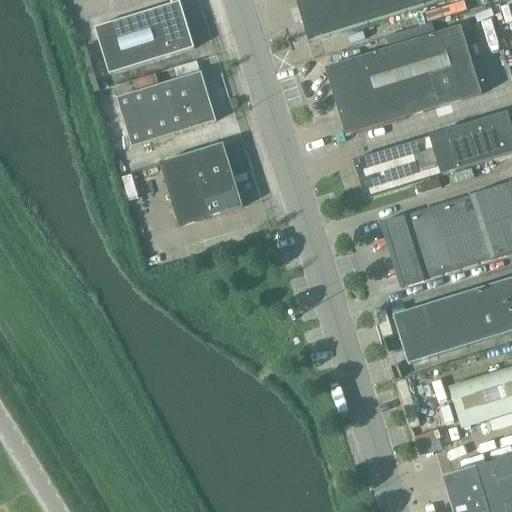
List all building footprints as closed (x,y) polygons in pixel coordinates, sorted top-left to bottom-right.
[(452,0),(313,0),(297,5),(309,44),(452,0)] [(194,50),(180,4),(96,30),(110,76),(194,50)] [(461,29),(326,70),(346,138),(482,96),(461,29)] [(216,123),(201,74),(118,101),(133,149),(216,123)] [(442,177),(511,155),(511,129),(508,115),(431,138),(442,177)] [(431,138),(354,162),(366,200),(442,177),(431,138)] [(180,229),(211,219),(243,209),(223,146),(161,166),(180,229)] [(135,164),(124,166),(129,189),(140,186),(135,164)] [(511,255),(511,184),(385,224),(406,289),(511,255)] [(511,334),(511,280),(393,318),(408,366),(511,334)] [(511,369),(449,389),(462,431),(511,415),(511,369)] [(511,511),(511,458),(443,480),(453,511),(511,511)]
